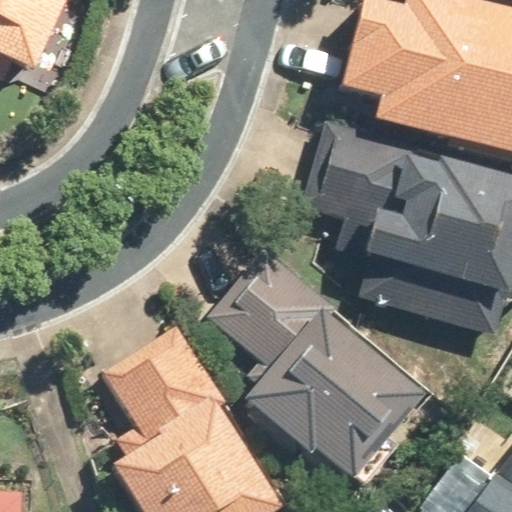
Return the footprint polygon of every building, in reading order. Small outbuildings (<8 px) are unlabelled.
[(0,0),(0,84),(6,87),(13,69),(36,78),(72,0),(0,0)] [(344,94),(385,104),(378,128),(511,161),(511,17),(443,0),(411,0),(408,14),(366,5),(344,94)] [(511,184),(445,166),(444,172),(410,162),(410,159),(356,145),(360,135),(327,124),(302,208),(347,223),(334,267),(368,278),(361,302),(496,341),(507,305),(511,305),(511,184)] [(261,390),(247,409),(313,468),(321,459),(355,490),(428,405),(330,323),(338,315),(265,254),(208,320),(260,367),(249,380),(261,390)] [(138,432),(119,442),(131,463),(114,473),(138,511),(284,511),(220,413),(229,407),(178,331),(103,375),(138,432)] [(511,511),(511,477),(485,511),(511,511)] [(0,511),(22,511),(23,503),(0,502),(0,511)]
